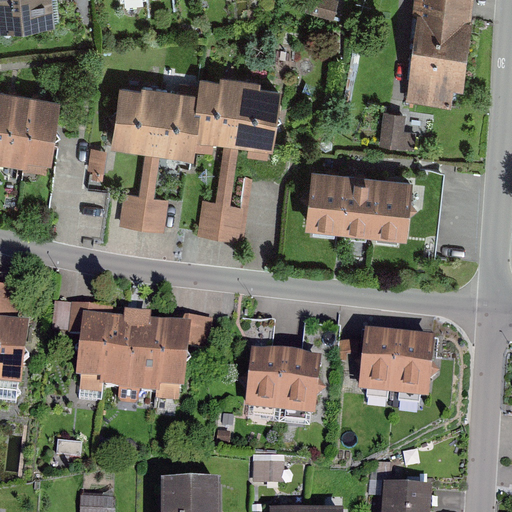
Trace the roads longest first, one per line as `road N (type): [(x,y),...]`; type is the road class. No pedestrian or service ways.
road 1 (residential): [(499,312),(101,266),(0,240)]
road 2 (residential): [(510,0),(499,312)]
road 3 (residential): [(499,312),(484,511)]
